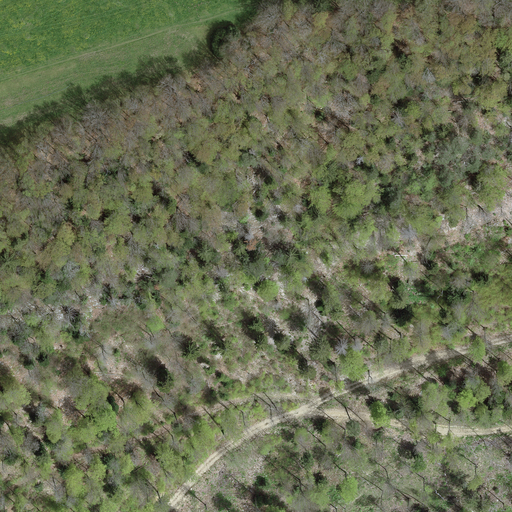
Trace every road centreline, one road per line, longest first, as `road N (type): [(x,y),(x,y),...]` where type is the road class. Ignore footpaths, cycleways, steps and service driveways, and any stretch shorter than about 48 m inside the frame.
road 1 (track): [(326,398),(233,400),(39,471),(0,495)]
road 2 (track): [(511,428),(457,431),(299,410)]
road 3 (track): [(162,511),(230,444),(326,398)]
road 4 (track): [(326,398),(511,338)]
